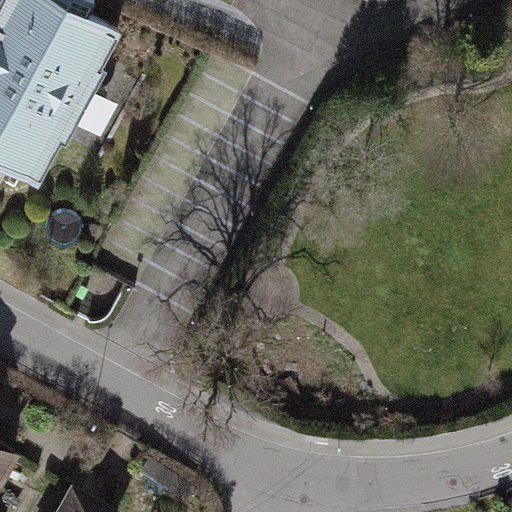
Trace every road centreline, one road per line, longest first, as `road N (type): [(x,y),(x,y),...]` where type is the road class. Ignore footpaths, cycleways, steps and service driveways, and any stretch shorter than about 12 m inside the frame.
road 1 (residential): [(288,473),(168,422),(0,319)]
road 2 (residential): [(511,450),(487,460),(288,473)]
